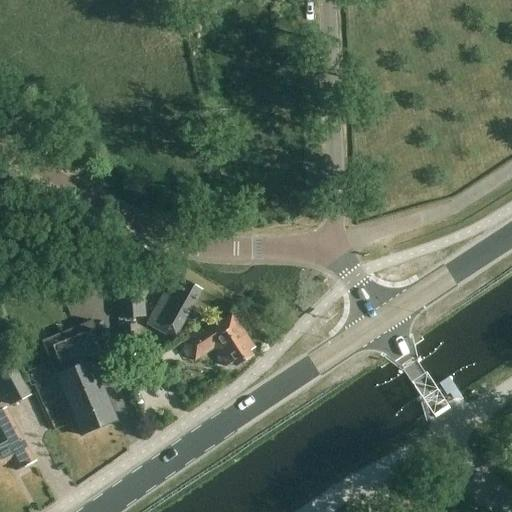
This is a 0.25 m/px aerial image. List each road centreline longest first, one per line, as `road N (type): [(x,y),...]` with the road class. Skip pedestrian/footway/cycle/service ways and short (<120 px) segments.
road 1 (tertiary): [(327,249),(169,239),(0,148)]
road 2 (primary): [(100,511),(380,321)]
road 3 (unclassified): [(327,249),(335,213),(327,0)]
road 4 (unclassified): [(312,511),(447,428)]
road 5 (primary): [(380,321),(511,237)]
road 6 (tertiary): [(447,428),(380,321)]
